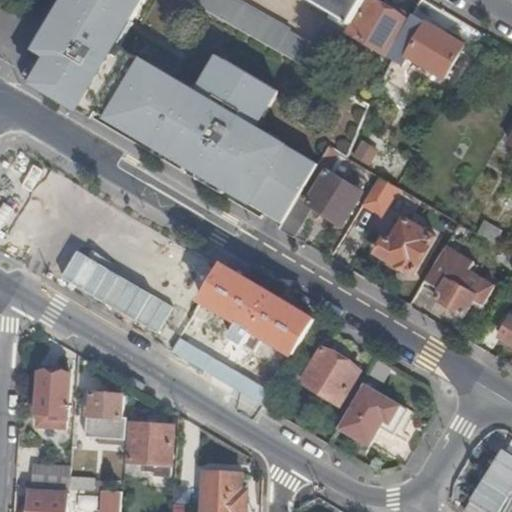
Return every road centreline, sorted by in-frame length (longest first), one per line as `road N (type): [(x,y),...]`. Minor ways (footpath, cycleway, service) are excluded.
road 1 (secondary): [(483,387),(0,114)]
road 2 (secondary): [(16,293),(296,457)]
road 3 (unclassified): [(16,293),(0,431)]
road 4 (secondary): [(418,509),(483,387)]
road 5 (secondary): [(296,457),(351,489),(418,509)]
